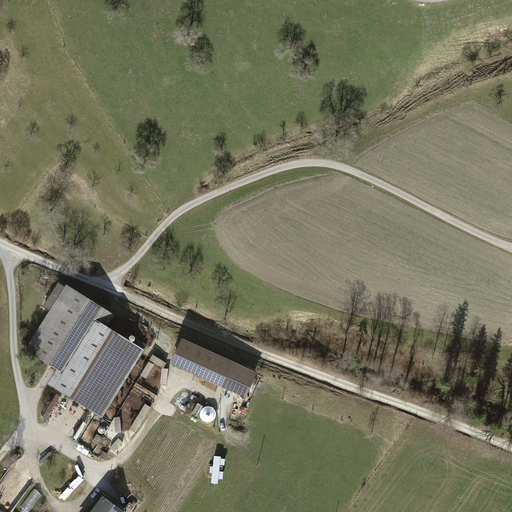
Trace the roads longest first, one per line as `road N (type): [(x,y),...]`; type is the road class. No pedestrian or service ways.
road 1 (track): [(101,286),(198,201),(285,165),(324,161),(511,250)]
road 2 (track): [(101,286),(511,450)]
road 3 (track): [(9,251),(10,336),(31,458),(40,487),(62,511)]
road 4 (track): [(225,398),(176,381),(115,464),(97,476)]
